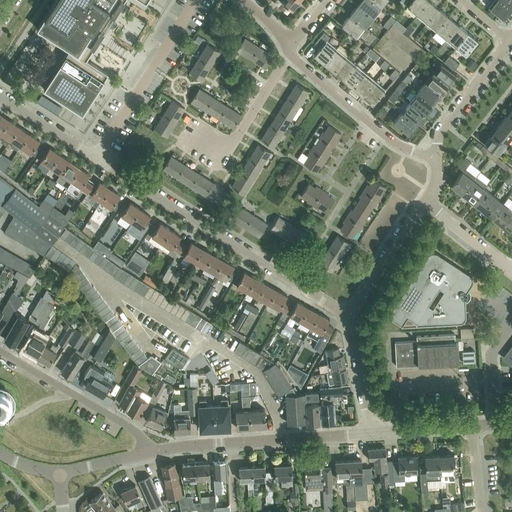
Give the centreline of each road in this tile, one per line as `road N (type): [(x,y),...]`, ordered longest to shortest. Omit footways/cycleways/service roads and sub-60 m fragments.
road 1 (residential): [(347,317),(94,159)]
road 2 (unclassified): [(146,453),(369,432)]
road 3 (residential): [(94,159),(196,0)]
road 4 (residential): [(289,52),(384,136),(434,158)]
road 5 (residential): [(146,453),(132,429),(0,351)]
road 6 (residential): [(192,134),(225,155),(289,52)]
road 7 (residential): [(434,158),(438,132),(509,41)]
road 8 (residential): [(347,317),(424,202)]
